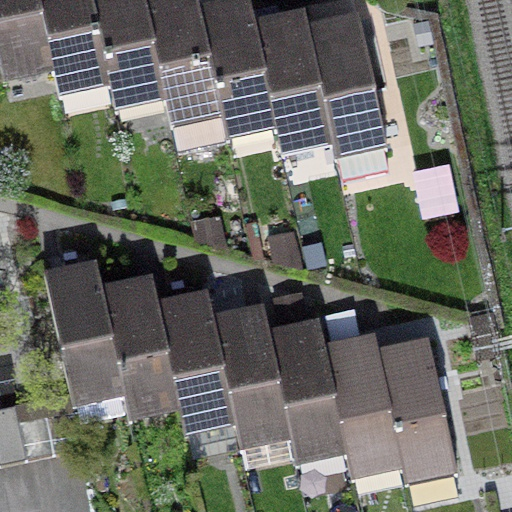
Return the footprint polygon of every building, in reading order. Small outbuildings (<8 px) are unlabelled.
[(0,0),(0,72),(4,90),(58,78),(40,0),(0,0)] [(93,0),(40,0),(58,78),(62,103),(112,90),(93,0)] [(147,0),(93,0),(112,90),(117,114),(165,103),(147,0)] [(199,13),(196,0),(147,0),(165,103),(170,130),(223,119),(199,13)] [(257,29),(251,2),(199,13),(223,119),(229,145),(278,133),(257,29)] [(308,37),(303,19),(257,29),(278,133),(285,163),(333,153),(308,37)] [(390,158),(360,24),(308,37),(333,153),(338,171),(390,158)] [(97,267),(47,279),(79,410),(129,398),(103,291),(97,267)] [(157,307),(150,279),(103,291),(129,398),(135,425),(180,415),(157,307)] [(212,321),(207,296),(157,307),(180,415),(189,442),(237,431),(212,321)] [(271,337),(265,308),(212,321),(237,431),(244,459),(295,446),(271,337)] [(491,318),(469,323),(477,356),(499,351),(491,318)] [(320,349),(315,327),(271,337),(295,446),(302,473),(345,460),(320,349)] [(377,363),(371,338),(320,349),(345,460),(354,488),(405,474),(377,363)] [(461,476),(430,349),(377,363),(405,474),(410,492),(461,476)] [(15,410),(0,413),(0,462),(1,468),(27,462),(20,429),(15,410)] [(72,418),(46,424),(54,459),(80,453),(72,418)] [(27,462),(28,465),(54,459),(46,424),(20,429),(27,462)]
